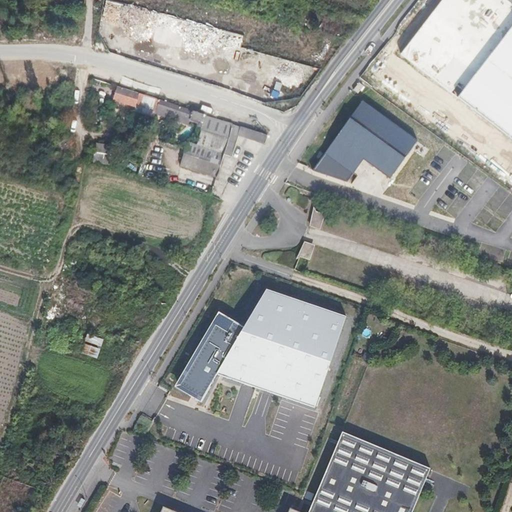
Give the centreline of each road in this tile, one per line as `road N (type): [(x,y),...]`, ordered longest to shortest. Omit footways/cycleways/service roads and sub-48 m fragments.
road 1 (secondary): [(297,125),(58,511)]
road 2 (track): [(88,58),(83,186),(45,351),(32,373)]
road 3 (tertiary): [(297,125),(88,58)]
road 4 (secondary): [(392,0),(297,125)]
road 5 (track): [(73,224),(169,259),(193,289)]
